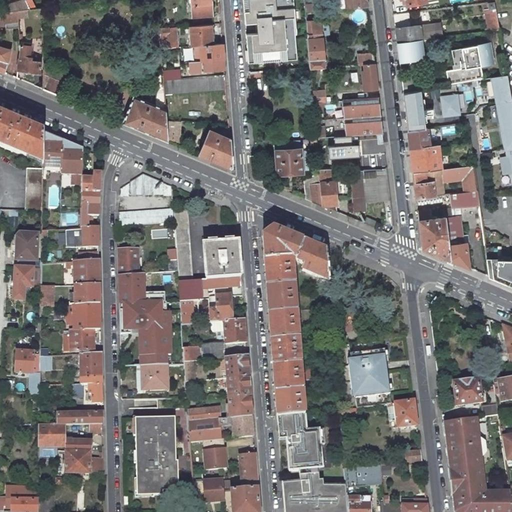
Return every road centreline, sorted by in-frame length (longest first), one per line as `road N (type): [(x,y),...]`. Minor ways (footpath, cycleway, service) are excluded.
road 1 (residential): [(111,511),(106,227),(108,175),(121,144)]
road 2 (residential): [(243,195),(269,511)]
road 3 (residential): [(406,263),(377,0)]
road 4 (residential): [(439,511),(406,263)]
road 5 (residential): [(229,0),(243,195)]
road 6 (secondary): [(243,195),(406,263)]
road 7 (secondary): [(121,144),(243,195)]
road 8 (secondary): [(0,93),(121,144)]
